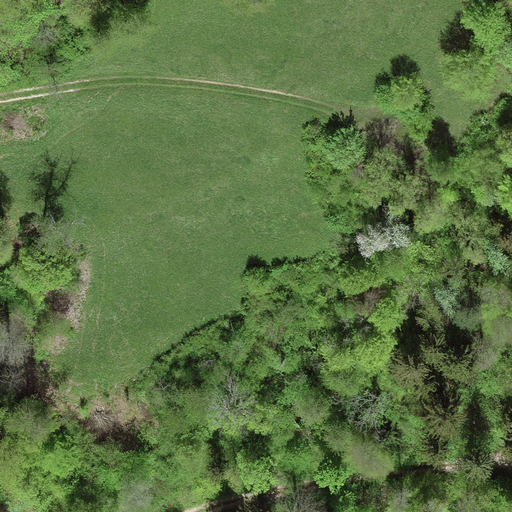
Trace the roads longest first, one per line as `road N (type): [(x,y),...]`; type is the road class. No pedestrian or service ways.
road 1 (track): [(0,98),(110,81),(162,82),(388,124)]
road 2 (track): [(511,466),(326,479),(201,511)]
